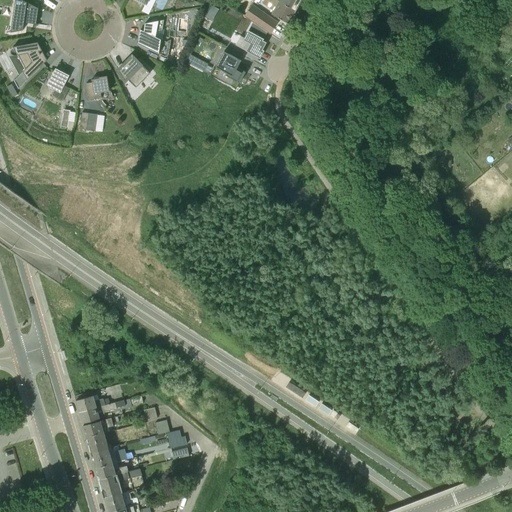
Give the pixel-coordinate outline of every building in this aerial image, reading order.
[(36,24),(39,8),(21,0),(15,0),(10,33),(23,30),(24,22),(36,24)] [(275,7),(272,14),(288,23),(296,10),(278,1),(276,0),(263,0),(274,8),(275,7)] [(276,0),(278,1),(296,10),(301,0),(276,0)] [(252,5),(244,16),(253,23),(267,32),(270,35),(278,23),(252,5)] [(138,44),(159,54),(161,39),(156,37),(156,31),(162,30),(164,20),(145,24),(144,31),(140,29),(138,44)] [(249,31),(240,47),(260,58),(264,51),(263,50),(266,43),(263,40),(267,32),(253,23),(249,31)] [(18,89),(47,60),(44,53),(41,56),(38,50),(41,49),(38,42),(13,47),(26,71),(14,81),(18,89)] [(251,66),(224,52),(215,67),(226,73),(225,76),(240,83),(246,72),(237,68),(240,62),(250,68),(251,66)] [(195,66),(198,59),(190,54),(186,62),(195,66)] [(136,87),(150,73),(132,56),(118,70),(126,83),(128,80),(136,87)] [(56,68),(47,86),(55,90),(52,95),(71,105),(74,79),(69,76),(69,75),(56,68)] [(87,100),(102,98),(101,92),(110,91),(107,76),(99,77),(99,78),(91,79),(92,82),(86,83),(85,89),(87,100)] [(15,89),(9,92),(11,97),(17,95),(15,89)] [(82,112),(79,129),(95,131),(98,115),(82,112)] [(79,412),(113,402),(111,396),(95,400),(94,395),(85,397),(84,393),(75,396),(79,412)] [(107,418),(106,412),(117,409),(117,408),(121,407),(121,409),(132,406),(132,405),(143,403),(141,396),(113,402),(79,412),(83,423),(91,421),(91,423),(107,418)] [(155,407),(144,409),(147,420),(157,418),(155,407)] [(83,425),(87,437),(104,432),(109,431),(108,427),(113,425),(111,417),(107,418),(91,423),(83,425)] [(166,419),(155,422),(158,435),(170,432),(166,419)] [(104,432),(87,437),(91,452),(109,447),(104,432)] [(154,436),(140,439),(141,444),(156,440),(154,436)] [(95,468),(117,462),(112,447),(109,448),(109,447),(91,452),(95,468)] [(187,447),(171,451),(174,460),(189,456),(187,447)] [(116,459),(125,458),(124,449),(115,451),(116,459)] [(117,462),(95,468),(98,479),(129,471),(127,465),(118,468),(117,462)] [(129,471),(98,479),(104,498),(129,492),(129,491),(132,491),(130,485),(124,487),(122,480),(142,475),(140,468),(129,471)] [(112,511),(137,505),(138,505),(137,498),(131,499),(129,492),(104,498),(105,501),(108,511),(112,511)]
